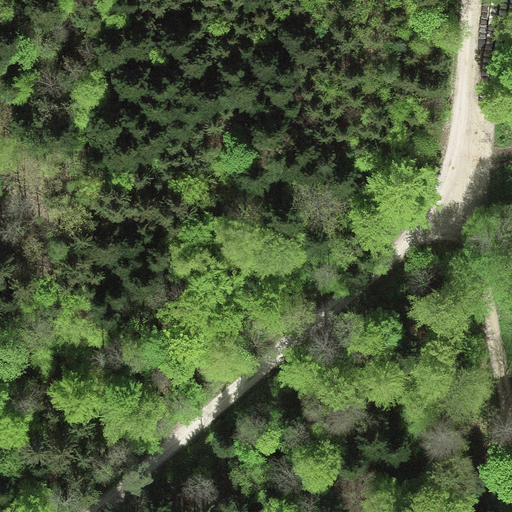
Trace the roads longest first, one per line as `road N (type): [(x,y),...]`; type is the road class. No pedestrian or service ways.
road 1 (track): [(463,0),(456,194),(422,237),(124,472),(85,511)]
road 2 (track): [(511,416),(456,194)]
